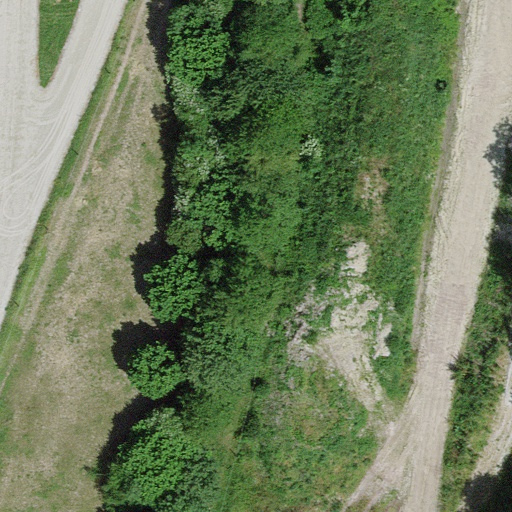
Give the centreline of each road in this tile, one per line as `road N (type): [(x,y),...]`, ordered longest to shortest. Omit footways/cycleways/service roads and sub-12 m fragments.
road 1 (track): [(103,0),(0,254)]
road 2 (track): [(12,0),(0,216)]
